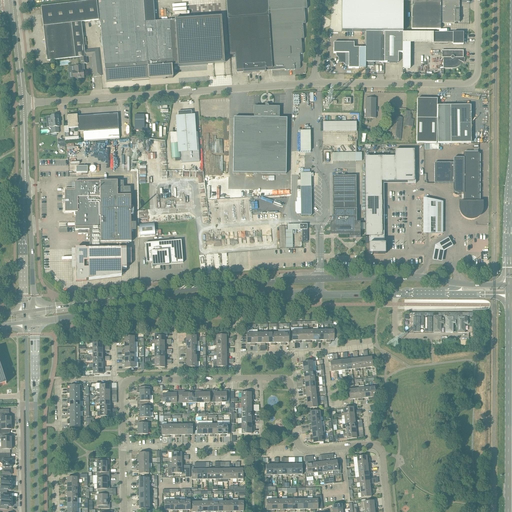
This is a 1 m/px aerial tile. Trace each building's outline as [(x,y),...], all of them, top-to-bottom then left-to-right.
[(43,26),(81,22),(99,20),(96,0),(41,7),(43,26)] [(153,0),(106,0),(98,1),(105,75),(106,82),(132,80),(132,81),(138,80),(165,79),(168,78),(173,78),(172,66),(178,65),(178,67),(207,65),(224,64),(223,46),(221,17),(175,20),(155,22),(153,0)] [(266,72),(266,69),(285,68),(285,70),(295,70),(295,69),(298,68),(299,67),(299,63),(300,63),(300,54),(302,54),(301,39),(304,39),(303,24),(305,24),(304,9),(307,9),(306,0),(226,0),(227,19),(230,55),(235,54),(236,71),(243,71),(243,73),(266,72)] [(341,0),(341,32),(366,32),(381,32),(384,32),(393,32),(403,32),(403,17),(403,1),(412,1),(441,1),(455,2),(459,2),(459,0),(341,0)] [(412,1),(412,29),(440,29),(440,23),(441,1),(412,1)] [(441,1),(440,23),(454,24),(454,23),(459,23),(459,14),(458,14),(458,10),(459,10),(460,2),(459,2),(455,2),(441,1)] [(49,61),(80,57),(85,57),(81,22),(43,26),(47,59),(49,61)] [(366,32),(365,67),(373,67),(373,62),(384,62),(384,32),(381,32),(366,32)] [(384,62),(389,62),(389,64),(397,64),(397,62),(398,62),(398,53),(403,53),(403,43),(403,32),(393,32),(384,32),(384,62)] [(433,33),(433,43),(453,43),(453,45),(463,45),(463,33),(433,33)] [(333,43),(333,53),(336,53),(336,56),(346,66),(348,66),(348,68),(359,68),(365,68),(365,48),(362,48),(359,48),(354,48),(354,43),(339,43),(333,43)] [(91,50),(92,56),(94,77),(101,76),(98,49),(91,50)] [(463,51),(442,51),(442,58),(443,58),(443,64),(443,69),(452,69),(452,68),(456,67),(459,65),(461,62),(462,58),(463,58),(463,51)] [(84,64),(87,63),(86,57),(85,57),(80,57),(81,66),(74,67),(75,71),(72,71),(73,79),(84,78),(83,71),(84,71),(84,64)] [(376,98),(366,98),(365,118),(375,118),(376,98)] [(437,99),(417,99),(416,143),(436,144),(437,119),(437,143),(471,143),(470,106),(437,106),(437,99)] [(234,118),(233,173),(286,174),(287,123),(287,118),(279,118),(279,107),(269,107),(269,106),(268,105),(267,104),(266,104),(266,105),(265,105),(265,106),(265,107),(254,106),(254,118),(234,118)] [(178,117),(181,163),(199,162),(198,138),(197,138),(197,133),(194,133),(192,116),(191,111),(178,112),(178,117)] [(410,112),(406,111),(404,126),(413,127),(414,123),(409,122),(410,112)] [(64,126),(64,133),(69,132),(69,128),(78,128),(78,132),(97,130),(97,133),(100,133),(100,130),(119,129),(118,114),(77,117),(77,115),(67,115),(68,126),(64,126)] [(134,115),(134,130),(147,130),(147,125),(144,125),(144,115),(134,115)] [(396,116),(394,115),(394,117),(390,116),(390,123),(391,123),(390,137),(400,139),(402,118),(396,117),(396,116)] [(59,120),(58,116),(50,116),(52,134),(59,133),(58,127),(59,127),(59,120)] [(357,131),(357,121),(323,122),(324,132),(357,131)] [(300,130),(301,151),(311,151),(311,130),(300,130)] [(179,143),(171,143),(172,158),(180,158),(179,143)] [(394,150),(394,157),(364,157),(365,237),(369,237),(369,244),(368,244),(369,254),(385,254),(385,244),(384,244),(384,231),(382,231),(381,182),(407,181),(407,184),(415,184),(415,176),(414,176),(414,150),(394,150)] [(479,153),(463,153),(463,158),(453,158),(453,163),(434,163),(434,183),(453,184),(453,188),(453,189),(453,190),(454,191),(454,192),(455,192),(455,193),(458,194),(459,194),(463,194),(463,203),(461,203),(461,208),(461,209),(461,210),(461,211),(461,212),(462,213),(463,214),(463,215),(464,215),(464,216),(465,217),(466,217),(467,217),(467,218),(468,218),(469,218),(470,218),(471,218),(472,218),(473,218),(474,218),(475,218),(476,217),(477,217),(477,216),(478,216),(479,215),(479,214),(480,213),(480,212),(481,211),(481,210),(481,209),(481,208),(481,203),(479,203),(479,153)] [(300,173),(301,191),(311,191),(311,173),(300,173)] [(333,222),(330,222),(331,235),(349,234),(349,237),(360,237),(360,222),(356,222),(356,176),(333,176),(333,222)] [(65,201),(64,201),(64,203),(65,203),(65,212),(75,212),(75,227),(75,230),(89,230),(89,231),(88,231),(87,232),(87,233),(88,234),(89,234),(89,249),(75,249),(76,281),(76,282),(86,282),(86,280),(122,276),(122,269),(127,269),(126,260),(131,260),(131,248),(127,248),(127,242),(131,242),(130,187),(124,187),(124,181),(74,182),(74,189),(65,189),(65,201)] [(430,200),(430,202),(428,202),(424,202),(424,233),(428,233),(430,233),(436,233),(436,217),(433,217),(433,207),(436,207),(436,201),(430,200)] [(155,235),(154,224),(139,225),(140,236),(155,235)] [(307,242),(307,224),(288,225),(288,230),(302,230),(302,242),(307,242)] [(448,238),(435,245),(432,260),(442,262),(444,252),(453,246),(448,238)] [(181,240),(145,243),(146,263),(147,263),(147,259),(152,259),(152,266),(156,266),(169,265),(169,264),(183,263),(181,240)] [(458,332),(465,333),(465,324),(468,324),(468,318),(458,318),(458,332)] [(213,341),(226,341),(226,336),(228,336),(228,332),(216,332),(216,336),(216,339),(213,339),(213,341)] [(152,340),(152,342),(164,342),(164,337),(167,337),(167,333),(154,333),(154,340),(152,340)] [(366,358),(367,370),(369,370),(369,368),(372,367),(376,367),(375,358),(371,358),(371,357),(366,358)] [(139,393),(140,396),(150,396),(149,387),(137,387),(137,393),(139,393)] [(188,403),(196,403),(196,398),(196,391),(193,391),(193,388),(190,388),(190,393),(188,393),(188,403)] [(196,403),(204,403),(204,393),(201,393),(201,390),(196,391),(196,398),(196,403)] [(207,393),(204,393),(204,403),(213,403),(212,390),(207,390),(207,393)] [(213,403),(221,403),(221,393),(218,393),(218,390),(212,390),(213,403)] [(221,393),(221,403),(226,402),(226,401),(229,401),(229,390),(223,390),(223,393),(221,393)] [(168,391),(162,391),(162,395),(163,398),(163,402),(166,402),(166,406),(171,406),(171,403),(171,393),(168,393),(168,391)] [(174,393),(171,393),(171,403),(179,403),(179,398),(179,391),(174,391),(174,393)] [(179,398),(179,403),(188,403),(188,393),(185,393),(185,391),(179,391),(179,398)] [(150,396),(140,396),(140,399),(137,399),(137,404),(144,404),(148,404),(148,401),(150,401),(150,396)] [(140,410),(140,412),(150,412),(150,407),(148,407),(148,404),(144,404),(137,404),(137,410),(140,410)] [(0,419),(1,420),(1,423),(11,423),(11,417),(9,417),(9,413),(4,413),(3,410),(0,409),(0,419)] [(97,417),(101,417),(101,420),(112,420),(112,416),(110,416),(110,411),(97,411),(97,417)] [(150,412),(140,412),(140,415),(137,415),(137,421),(135,421),(145,421),(152,421),(152,419),(150,418),(150,412)] [(145,421),(135,421),(135,426),(138,426),(138,429),(147,429),(147,424),(147,421),(152,421),(145,421)] [(0,433),(10,433),(10,429),(11,429),(11,423),(1,423),(0,423),(0,433)] [(148,434),(147,429),(138,429),(138,432),(135,432),(135,438),(142,437),(142,434),(148,434)] [(0,443),(1,443),(11,443),(11,437),(10,437),(10,433),(0,433),(0,443)] [(0,453),(6,453),(10,453),(10,450),(11,450),(11,443),(1,443),(1,447),(0,447),(0,453)] [(6,453),(0,453),(0,461),(0,462),(2,464),(3,464),(3,467),(3,475),(12,475),(12,470),(11,470),(11,467),(11,460),(6,460),(6,453)] [(96,467),(102,467),(107,467),(107,464),(109,464),(109,459),(100,459),(96,459),(96,467)] [(337,461),(332,461),(333,471),(341,470),(340,461),(337,462),(337,461)] [(107,467),(102,467),(96,467),(97,476),(109,475),(109,470),(107,470),(107,467)] [(182,468),(168,468),(168,476),(173,476),(173,474),(182,473),(182,471),(185,471),(185,477),(190,477),(190,468),(189,468),(184,468),(182,468)] [(109,475),(97,476),(97,484),(107,484),(107,481),(109,481),(109,475)] [(0,476),(0,480),(0,484),(12,485),(11,485),(12,480),(6,479),(6,476),(0,476)] [(0,484),(0,486),(0,492),(6,493),(5,493),(5,490),(11,491),(12,485),(0,484)] [(97,492),(98,492),(103,492),(110,492),(109,487),(107,487),(107,484),(97,484),(97,492)] [(0,492),(1,493),(0,498),(0,500),(12,502),(12,501),(11,501),(12,496),(6,496),(6,493),(0,492)] [(97,501),(107,500),(107,498),(110,498),(110,492),(103,492),(98,492),(98,495),(97,495),(97,501)] [(316,499),(313,499),(313,511),(315,511),(315,509),(318,509),(318,505),(322,505),(321,496),(315,496),(316,499)] [(12,502),(0,500),(0,501),(0,504),(0,508),(5,509),(5,507),(11,507),(12,502)] [(107,500),(97,501),(97,506),(98,506),(98,509),(110,509),(110,503),(107,503),(107,500)]
